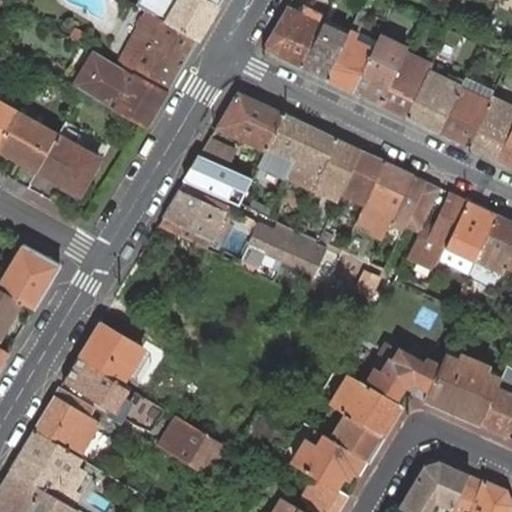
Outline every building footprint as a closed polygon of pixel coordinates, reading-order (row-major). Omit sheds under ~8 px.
[(167,22),(198,40),(219,5),(210,0),(140,0),(137,6),(148,12),(167,22)] [(264,49),(302,67),(323,24),(289,7),(264,49)] [(327,79),(352,91),(377,41),(358,31),(367,12),(360,9),(348,35),(327,79)] [(182,66),(198,40),(167,22),(148,12),(133,38),(148,46),(182,66)] [(302,67),(327,79),(348,35),(323,24),(302,67)] [(380,104),(404,54),(407,50),(379,36),(377,41),(352,91),(380,104)] [(133,72),(148,46),(133,38),(119,64),(133,72)] [(167,91),(182,66),(148,46),(133,72),(135,73),(167,91)] [(145,127),(167,91),(135,73),(133,72),(119,64),(96,52),(74,87),(83,91),(96,99),(107,82),(124,92),(114,109),(145,127)] [(429,71),(431,66),(404,54),(380,104),(408,118),(429,71)] [(408,118),(439,132),(464,80),(457,77),(454,83),(429,71),(408,118)] [(439,132),(468,146),(490,100),(467,89),(469,83),(464,80),(439,132)] [(238,92),(217,126),(227,131),(240,137),(251,142),(266,149),(283,113),(238,92)] [(468,146),(498,160),(511,129),(511,105),(492,96),(490,100),(468,146)] [(0,140),(16,113),(0,103),(0,140)] [(0,148),(38,170),(57,135),(47,130),(16,113),(0,140),(0,148)] [(260,164),(288,178),(289,176),(311,126),(283,113),(266,149),(260,164)] [(311,126),(289,176),(315,188),(318,182),(339,139),(311,126)] [(38,170),(37,171),(79,194),(98,159),(74,145),(79,134),(67,128),(64,133),(60,130),(57,135),(38,170)] [(511,166),(511,129),(498,160),(511,166)] [(210,139),(200,155),(227,167),(235,151),(210,139)] [(339,139),(318,182),(342,194),(362,151),(339,139)] [(386,161),(362,151),(342,194),(339,200),(343,202),(346,197),(358,203),(359,202),(365,205),(386,161)] [(200,155),(184,181),(240,206),(242,202),(253,178),(227,167),(200,155)] [(413,175),(386,161),(365,205),(357,222),(385,235),(393,218),(413,175)] [(427,181),(413,175),(393,218),(406,224),(427,181)] [(441,188),(427,181),(406,224),(419,230),(422,224),(441,188)] [(181,188),(159,225),(193,241),(198,232),(212,238),(222,218),(228,206),(204,195),(202,199),(181,188)] [(419,230),(409,250),(407,255),(422,263),(435,269),(438,263),(446,248),(469,201),(452,192),(432,230),(422,224),(419,230)] [(446,248),(474,261),(497,214),(469,201),(446,248)] [(511,221),(497,214),(474,261),(503,275),(507,266),(511,255),(511,221)] [(231,222),(222,218),(212,238),(221,242),(231,222)] [(242,265),(256,272),(266,251),(278,256),(285,260),(316,274),(326,252),(328,248),(293,234),(295,231),(295,230),(281,223),(276,233),(260,226),(258,230),(245,259),(242,265)] [(0,288),(21,302),(34,309),(60,264),(23,243),(0,282),(0,288)] [(446,248),(438,263),(467,276),(474,261),(446,248)] [(503,275),(502,278),(511,282),(511,255),(507,266),(503,275)] [(474,261),(467,276),(496,290),(502,278),(503,275),(474,261)] [(380,278),(367,272),(360,287),(372,292),(380,278)] [(0,337),(21,302),(0,288),(0,337)] [(452,306),(464,312),(465,309),(469,300),(457,295),(452,306)] [(100,322),(78,357),(128,387),(132,381),(125,377),(143,348),(100,322)] [(0,365),(8,352),(0,346),(0,365)] [(414,384),(428,390),(440,365),(427,359),(424,363),(399,349),(392,361),(389,359),(380,373),(374,370),(366,383),(396,401),(403,388),(414,384)] [(495,389),(496,387),(500,379),(444,354),(440,365),(455,371),(457,365),(482,376),(480,382),(495,389)] [(78,357),(63,382),(81,392),(83,389),(92,395),(91,398),(116,413),(131,388),(128,387),(78,357)] [(424,400),(479,424),(495,389),(480,382),(482,376),(457,365),(455,371),(440,365),(428,390),(424,400)] [(384,436),(403,405),(396,401),(366,383),(349,373),(344,381),(354,386),(344,403),(334,398),(331,403),(347,413),(384,436)] [(354,386),(344,381),(334,398),(344,403),(354,386)] [(34,430),(80,457),(100,424),(89,417),(95,407),(60,387),(55,396),(34,430)] [(479,424),(507,437),(511,426),(511,394),(496,387),(495,389),(479,424)] [(260,413),(238,451),(257,462),(279,425),(260,413)] [(369,461),(384,436),(347,413),(331,439),(356,453),(369,461)] [(159,446),(167,451),(189,464),(207,434),(185,421),(177,416),(159,446)] [(34,430),(11,469),(56,496),(80,457),(34,430)] [(369,461),(356,453),(331,439),(316,430),(308,443),(306,442),(297,454),(288,449),(283,457),(325,481),(335,487),(343,474),(350,477),(354,471),(360,475),(369,461)] [(207,434),(189,464),(203,472),(221,442),(207,434)] [(424,465),(399,507),(409,511),(428,511),(434,501),(451,509),(469,474),(439,461),(424,465)] [(77,511),(79,510),(56,496),(11,469),(0,486),(0,511),(77,511)] [(484,480),(471,475),(462,496),(476,503),(484,480)] [(472,511),(509,511),(511,505),(511,504),(506,491),(484,480),(476,503),(472,511)] [(314,511),(337,511),(348,494),(335,487),(325,481),(321,487),(312,481),(302,497),(311,503),(308,508),(314,511)] [(274,486),(270,493),(281,499),(285,492),(274,486)] [(245,511),(252,502),(235,492),(222,511),(245,511)] [(304,511),(281,499),(273,511),(304,511)]
